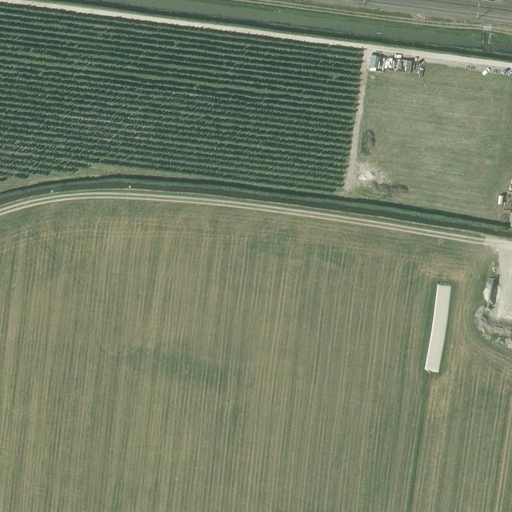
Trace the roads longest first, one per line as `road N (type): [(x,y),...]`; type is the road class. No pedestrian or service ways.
road 1 (track): [(511,246),(148,197),(48,203),(0,216)]
road 2 (track): [(511,66),(5,0)]
